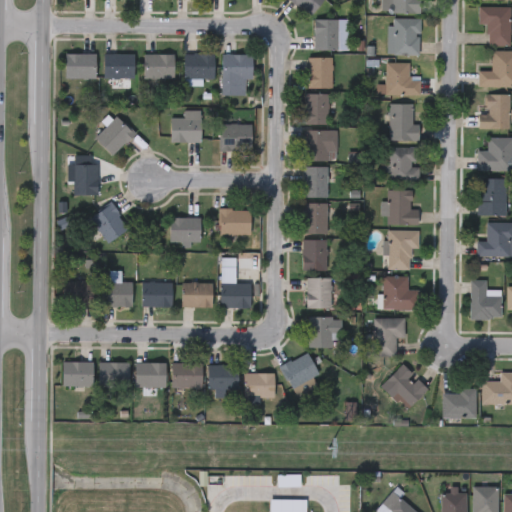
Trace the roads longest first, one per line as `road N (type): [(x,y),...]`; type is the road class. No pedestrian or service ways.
road 1 (residential): [(45,26),(269,33),(270,334)]
road 2 (residential): [(453,0),(446,337),(476,348),(511,345)]
road 3 (residential): [(42,338),(252,341),(270,334)]
road 4 (secondary): [(42,338),(43,125)]
road 5 (residential): [(142,183),(273,185)]
